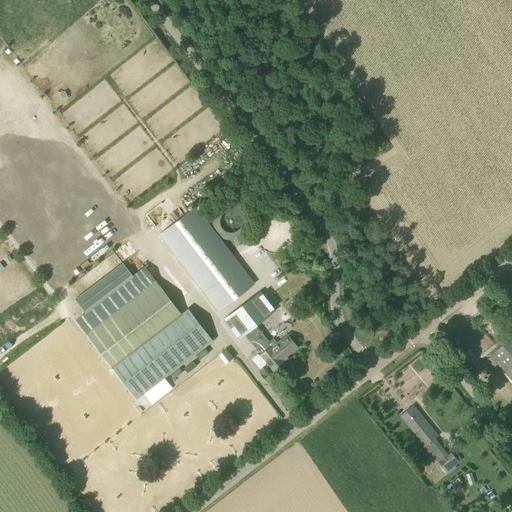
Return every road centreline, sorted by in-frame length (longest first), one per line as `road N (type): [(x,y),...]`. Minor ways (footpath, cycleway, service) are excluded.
road 1 (unclassified): [(373,368),(336,314),(335,255),(326,233),(149,0)]
road 2 (unclassified): [(191,511),(373,368)]
road 3 (unclassified): [(511,442),(422,331)]
